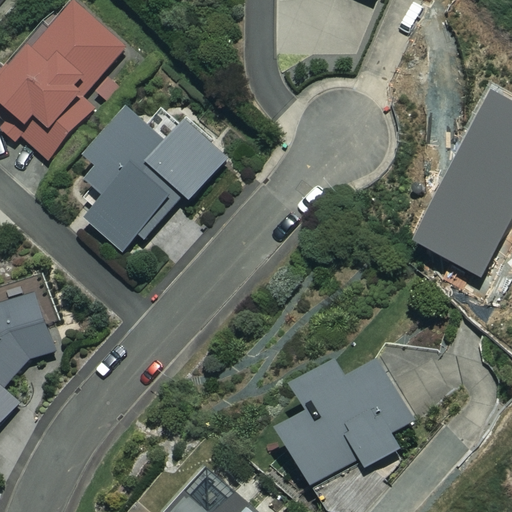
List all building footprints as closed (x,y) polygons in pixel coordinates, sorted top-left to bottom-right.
[(133,51),(82,0),(54,29),(51,26),(0,76),(0,124),(19,143),(25,137),(52,164),(101,114),(89,102),(98,92),(110,104),(125,89),(110,75),(133,51)] [(172,143),(138,111),(94,157),(105,168),(94,180),(112,198),(92,219),(127,253),(186,193),(194,201),(234,160),(194,121),(172,143)] [(66,324),(51,271),(0,290),(0,434),(26,407),(10,392),(41,360),(63,353),(56,328),(66,324)] [(357,378),(349,362),(305,385),(320,412),(288,429),(318,487),(367,461),(372,470),(406,451),(397,434),(421,422),(388,361),(357,378)] [(257,511),(216,474),(180,511),(257,511)]
